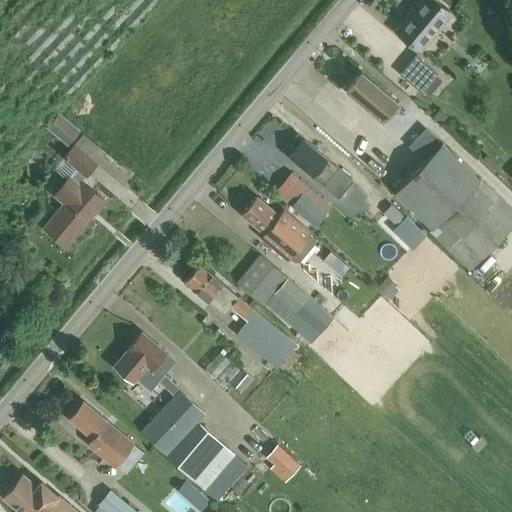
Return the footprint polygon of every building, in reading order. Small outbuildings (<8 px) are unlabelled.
[(0,171),(51,117),(57,111),(162,0),(17,0),(0,19),(0,171)] [(437,0),(420,0),(395,30),(419,51),(452,12),(437,0)] [(415,55),(400,73),(421,91),(437,73),(415,55)] [(380,117),(395,100),(361,71),(346,88),(380,117)] [(68,141),(78,129),(59,113),(49,125),(68,141)] [(38,136),(45,142),(54,132),(47,126),(38,136)] [(304,139),(289,156),(338,197),(353,180),(304,139)] [(470,268),(511,224),(511,209),(442,142),(394,191),(432,227),(429,229),(470,268)] [(82,180),(96,163),(74,144),(64,156),(77,168),(70,177),(69,176),(54,194),(65,202),(44,227),(66,245),(104,199),(82,180)] [(291,173),(276,191),(315,225),(326,213),(311,200),(316,194),(291,173)] [(241,213),(264,231),(260,236),(288,259),(289,257),(295,262),(300,261),(315,244),(315,238),(310,233),(311,231),(280,206),(276,212),(259,198),(260,196),(258,194),(257,196),(256,195),(241,213)] [(394,205),(385,214),(396,224),(404,215),(394,205)] [(407,215),(395,227),(413,245),(425,232),(407,215)] [(261,256),(239,283),(263,303),(285,275),(261,256)] [(231,306),(244,317),(248,320),(237,334),(278,368),(298,345),(252,307),(222,283),(223,282),(199,263),(185,280),(224,313),(231,306)] [(266,302),(305,336),(312,341),(333,317),(288,278),(275,291),(266,302)] [(142,331),(114,364),(134,380),(136,378),(150,389),(157,380),(175,395),(142,429),(166,452),(204,485),(232,452),(196,421),(205,412),(164,373),(175,359),(142,331)] [(242,369),(230,383),(240,391),(252,378),(242,369)] [(69,418),(92,437),(88,443),(115,465),(133,443),(117,430),(118,429),(83,400),(69,418)] [(480,436),(472,445),(478,451),(487,441),(480,436)] [(277,442),(265,455),(274,463),(271,466),(285,480),(301,463),(277,442)] [(77,511),(40,481),(36,486),(22,474),(4,495),(24,511),(77,511)] [(187,479),(178,489),(186,496),(195,486),(187,479)] [(101,503),(103,505),(96,511),(135,511),(136,511),(111,491),(101,503)]
